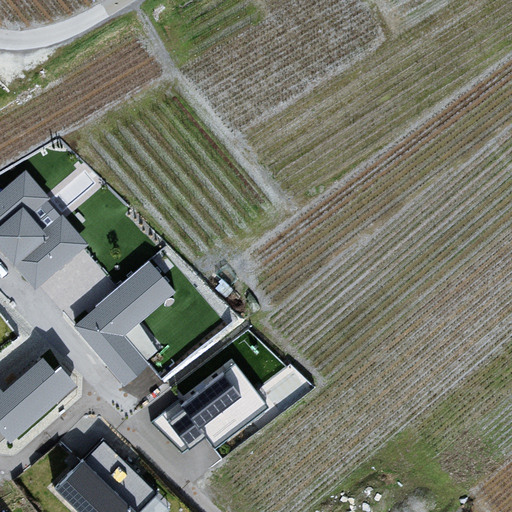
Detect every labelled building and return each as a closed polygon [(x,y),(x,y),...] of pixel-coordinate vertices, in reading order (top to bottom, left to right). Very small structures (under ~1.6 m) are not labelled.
[(23,170),(0,190),(0,242),(34,282),(81,241),(60,216),(43,231),(26,212),(45,195),(23,170)] [(171,290),(147,260),(73,322),(122,381),(147,360),(122,331),(171,290)] [(232,358),(152,420),(181,448),(204,432),(212,444),(266,404),(232,358)] [(0,392),(0,428),(7,436),(72,380),(58,364),(51,371),(40,359),(0,393),(0,392)] [(101,439),(55,485),(82,511),(128,511),(151,488),(101,439)]
